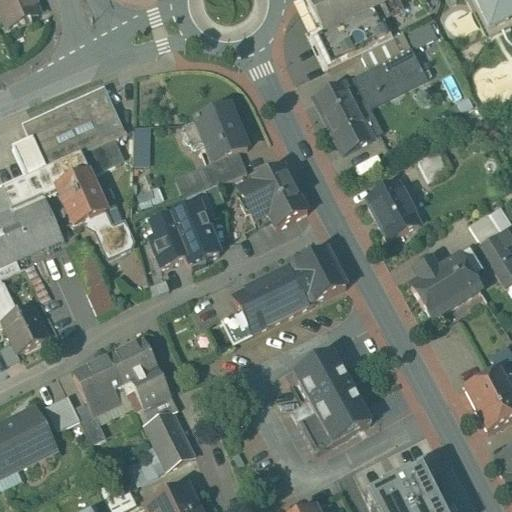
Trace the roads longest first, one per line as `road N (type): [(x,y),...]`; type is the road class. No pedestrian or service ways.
road 1 (residential): [(334,222),(0,387)]
road 2 (tertiary): [(489,511),(381,308)]
road 3 (residential): [(174,388),(251,379),(381,308)]
road 4 (tertiary): [(334,222),(243,49)]
road 5 (residential): [(229,511),(174,388)]
